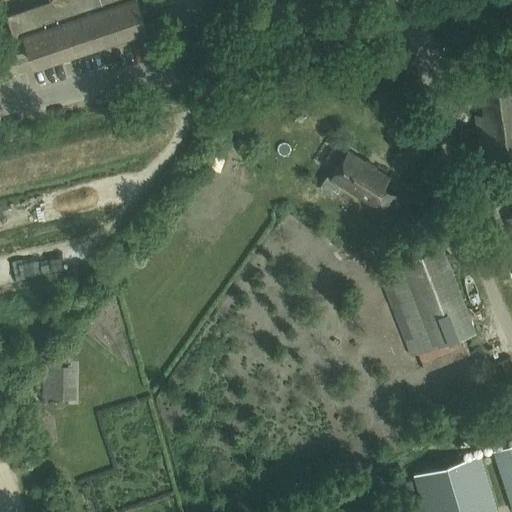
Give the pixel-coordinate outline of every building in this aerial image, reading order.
[(49,0),(7,14),(16,43),(25,40),(33,62),(54,55),(145,25),(141,12),(136,0),(49,0)] [(511,68),(470,74),(473,102),(486,100),(487,113),(474,115),(478,153),(511,149),(511,68)] [(384,214),(396,195),(384,186),(390,176),(349,150),(332,177),(370,202),(369,204),(384,214)] [(440,244),(399,260),(377,269),(410,354),(474,329),(440,244)] [(338,284),(339,308),(362,307),(361,283),(338,284)] [(499,341),(488,345),(496,366),(507,361),(499,341)] [(43,396),(67,397),(68,364),(44,364),(43,396)] [(462,444),(489,437),(487,429),(459,435),(462,444)] [(511,508),(511,442),(492,449),(511,508)] [(495,511),(478,454),(415,473),(426,511),(495,511)]
